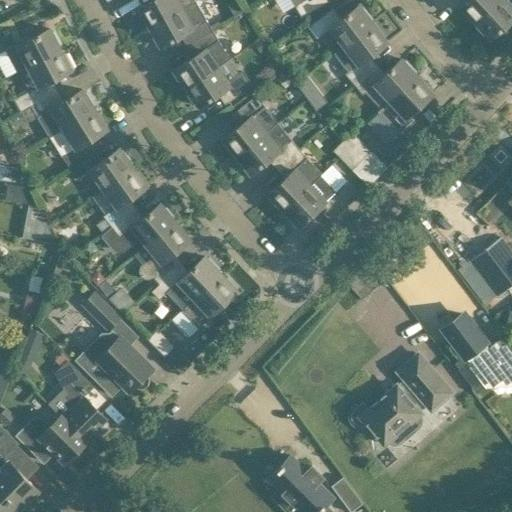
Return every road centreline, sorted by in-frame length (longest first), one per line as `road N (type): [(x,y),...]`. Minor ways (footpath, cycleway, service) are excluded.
road 1 (residential): [(301,289),(151,115),(88,0)]
road 2 (residential): [(301,289),(78,511)]
road 3 (residential): [(489,100),(301,289)]
road 4 (residential): [(489,100),(411,0)]
